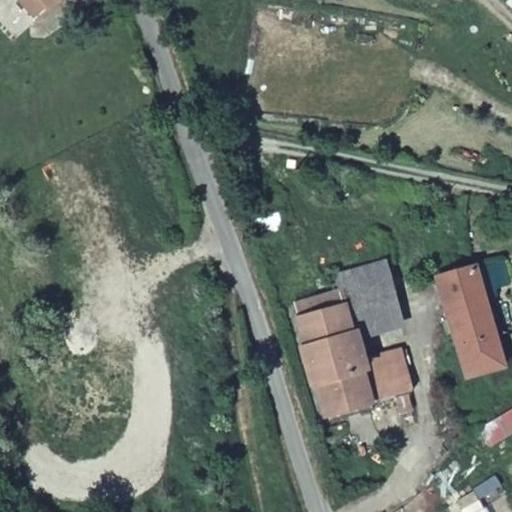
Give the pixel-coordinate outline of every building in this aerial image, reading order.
[(16,0),(34,21),(58,0),(16,0)] [(344,302),(393,287),(385,260),(336,274),(344,302)] [(476,263),(419,280),(450,381),(506,365),(502,351),(476,263)] [(403,321),(393,287),(344,302),(354,336),(403,321)] [(374,403),(415,391),(402,348),(361,360),(354,336),(344,302),(287,318),(319,424),(375,406),(374,403)] [(511,347),(502,351),(506,365),(511,362),(511,347)]
